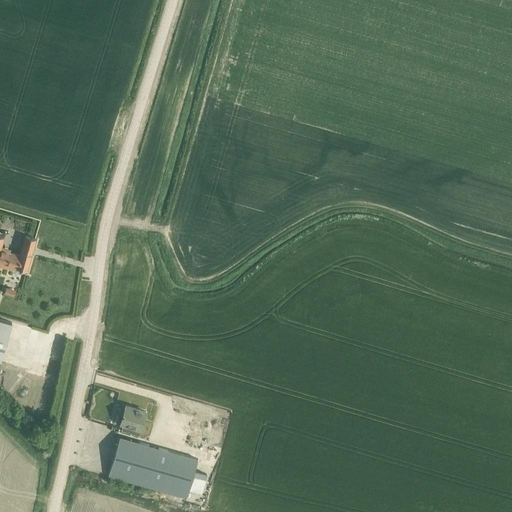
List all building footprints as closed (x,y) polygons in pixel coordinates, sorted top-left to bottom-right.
[(26,270),(33,247),(35,239),(25,236),(19,255),(0,249),(4,237),(0,235),(0,262),(6,264),(5,268),(13,270),(14,266),(16,267),(26,270)] [(0,360),(0,361),(11,323),(0,319),(0,360)] [(49,370),(48,377),(56,378),(57,370),(49,370)] [(138,435),(145,412),(125,406),(120,423),(123,424),(121,430),(138,435)] [(119,436),(108,475),(186,497),(188,489),(201,492),(206,474),(194,471),(197,459),(119,436)]
